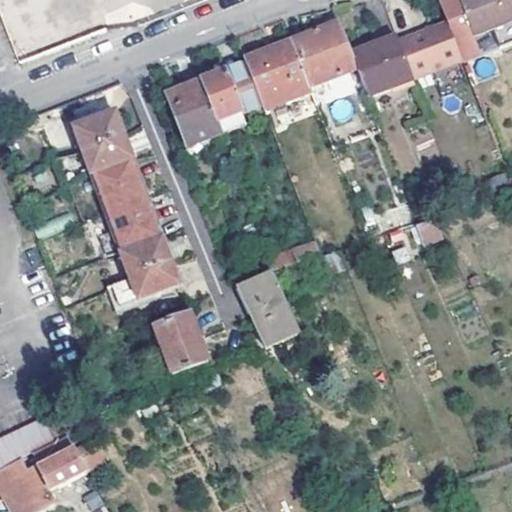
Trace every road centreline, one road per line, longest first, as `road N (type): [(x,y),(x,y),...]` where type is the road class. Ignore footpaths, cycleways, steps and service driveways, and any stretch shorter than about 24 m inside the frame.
road 1 (residential): [(290,0),(130,59)]
road 2 (residential): [(0,107),(130,59)]
